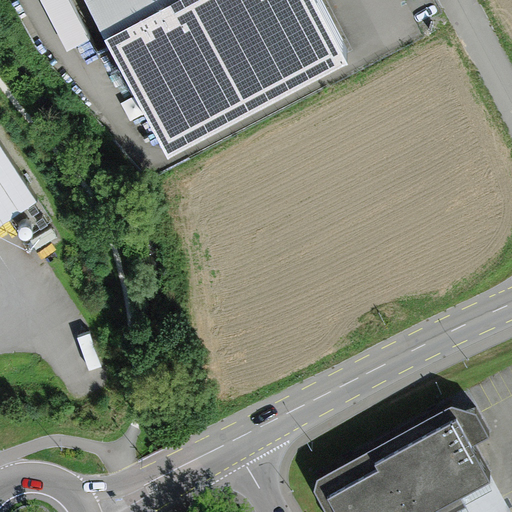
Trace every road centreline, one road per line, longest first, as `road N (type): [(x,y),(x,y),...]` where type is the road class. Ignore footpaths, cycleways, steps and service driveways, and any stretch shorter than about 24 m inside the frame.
road 1 (secondary): [(511,309),(235,446)]
road 2 (secondary): [(235,446),(89,511)]
